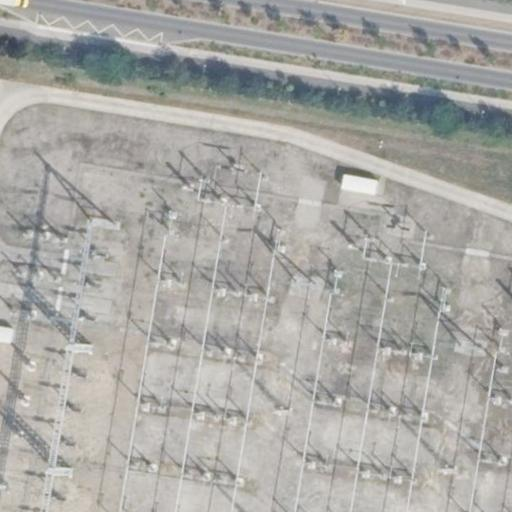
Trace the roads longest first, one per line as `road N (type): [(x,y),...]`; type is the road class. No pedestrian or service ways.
road 1 (secondary): [(0,1),(511,82)]
road 2 (secondary): [(511,41),(259,0)]
